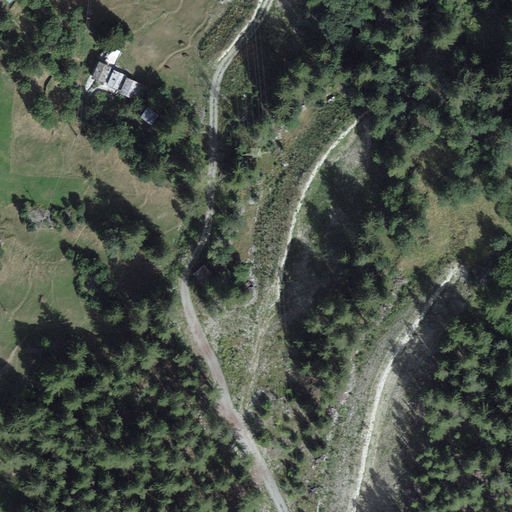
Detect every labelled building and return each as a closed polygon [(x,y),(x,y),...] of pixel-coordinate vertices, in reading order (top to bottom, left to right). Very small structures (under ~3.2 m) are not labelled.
[(110,68),(100,63),(93,77),(104,82),(110,68)] [(125,76),(114,71),(108,85),(119,90),(125,76)] [(145,87),(127,79),(121,92),(139,100),(145,87)] [(142,116),(151,123),(157,116),(148,109),(142,116)] [(212,275),(204,266),(195,275),(202,283),(212,275)]
